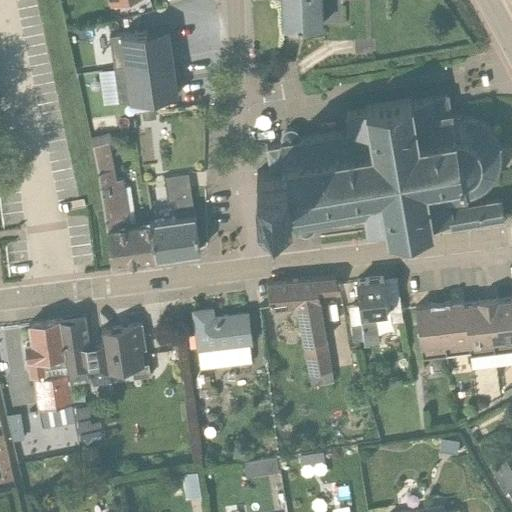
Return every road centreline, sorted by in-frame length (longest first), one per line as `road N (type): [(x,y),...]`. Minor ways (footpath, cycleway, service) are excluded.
road 1 (residential): [(235,0),(250,272)]
road 2 (residential): [(511,239),(250,272)]
road 3 (residential): [(250,272),(0,303)]
